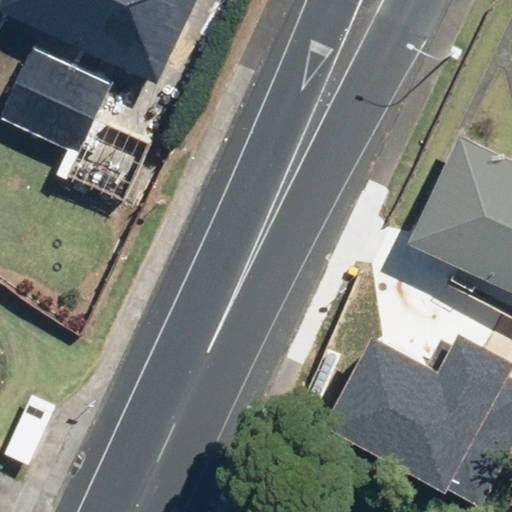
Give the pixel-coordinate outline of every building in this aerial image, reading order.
[(0,0),(0,14),(155,86),(195,0),(0,0)] [(29,53),(0,111),(0,121),(64,153),(97,87),(29,53)] [(99,120),(70,187),(128,212),(158,145),(99,120)] [(511,164),(454,138),(404,246),(511,295),(511,164)] [(487,382),(370,327),(323,426),(440,481),(487,382)]
